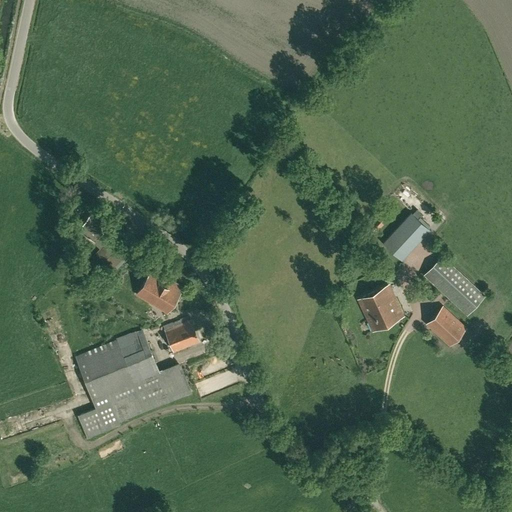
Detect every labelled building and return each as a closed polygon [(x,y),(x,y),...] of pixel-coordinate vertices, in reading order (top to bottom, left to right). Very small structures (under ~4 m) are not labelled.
[(411,212),(393,232),(384,242),(401,259),(429,229),(411,212)] [(93,256),(109,271),(126,253),(111,238),(109,240),(102,233),(106,227),(90,215),(83,225),(84,226),(81,231),(95,242),(97,240),(103,245),(93,256)] [(485,296),(442,256),(425,274),(468,314),(485,296)] [(159,307),(167,312),(182,287),(152,269),(137,294),(158,308),(159,307)] [(387,284),(358,298),(367,316),(368,316),(374,329),(403,315),(395,297),(393,297),(387,284)] [(442,306),(427,322),(450,343),(465,327),(442,306)] [(199,341),(191,320),(165,330),(173,351),(199,341)] [(155,370),(139,331),(117,340),(117,339),(75,356),(96,407),(78,414),(87,437),(119,424),(118,420),(191,392),(180,363),(171,365),(155,370)]
